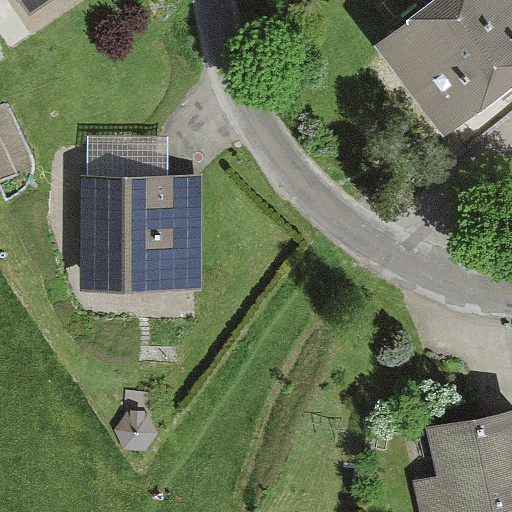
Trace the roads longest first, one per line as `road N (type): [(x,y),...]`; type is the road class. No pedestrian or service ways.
road 1 (residential): [(272,159),(337,224),(399,264),(446,286),(511,301)]
road 2 (residential): [(272,159),(242,106),(216,0)]
